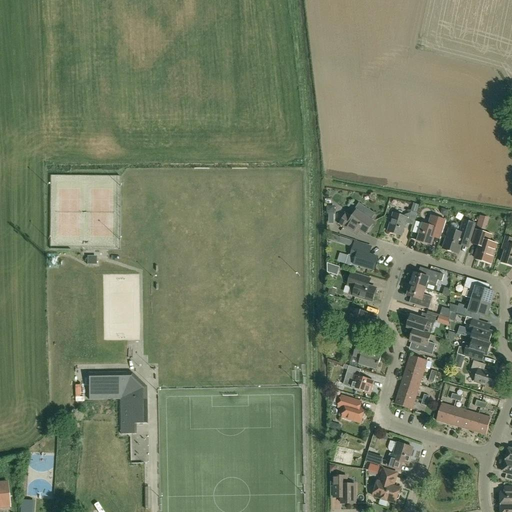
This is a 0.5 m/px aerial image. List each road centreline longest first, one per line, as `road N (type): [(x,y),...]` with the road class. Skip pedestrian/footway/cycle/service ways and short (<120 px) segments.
road 1 (track): [(293,0),(306,124),(315,511)]
road 2 (residential): [(432,438),(386,424),(380,411),(398,351),(382,322),(400,261)]
road 3 (residential): [(400,261),(413,256),(497,283),(502,348),(511,360)]
